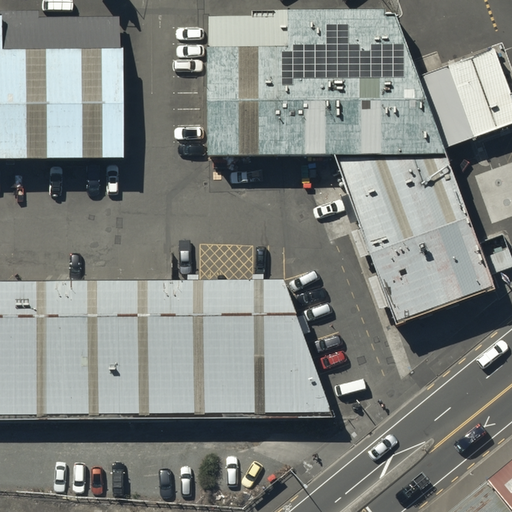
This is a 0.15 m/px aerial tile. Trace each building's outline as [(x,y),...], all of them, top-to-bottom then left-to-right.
[(0,14),(0,152),(121,153),(121,15),(0,14)] [(212,18),(211,160),(338,156),(448,153),(396,18),(212,18)] [(511,89),(497,48),(443,68),(437,53),(417,60),(451,149),(511,126),(511,89)] [(448,153),(338,156),(401,325),(500,289),(448,153)] [(0,284),(0,420),(333,419),(287,281),(0,284)] [(511,511),(511,461),(448,511),(511,511)]
